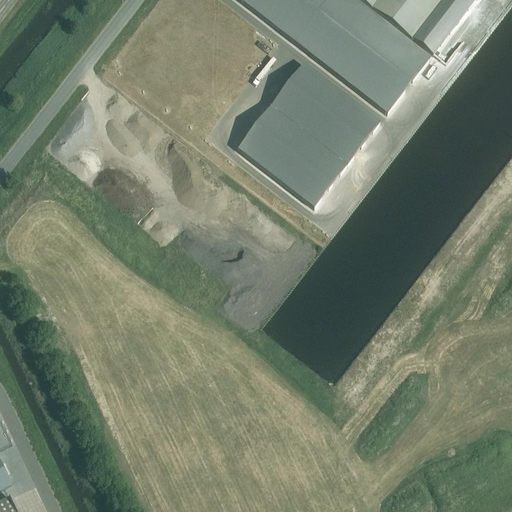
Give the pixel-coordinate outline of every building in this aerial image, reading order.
[(235,0),(387,117),(430,61),(350,0),(235,0)] [(443,0),(357,0),(411,42),(443,0)] [(304,68),(238,153),(313,213),(380,127),(304,68)] [(0,462),(0,493),(12,487),(0,462)] [(0,504),(0,511),(15,511),(9,500),(0,504)]
